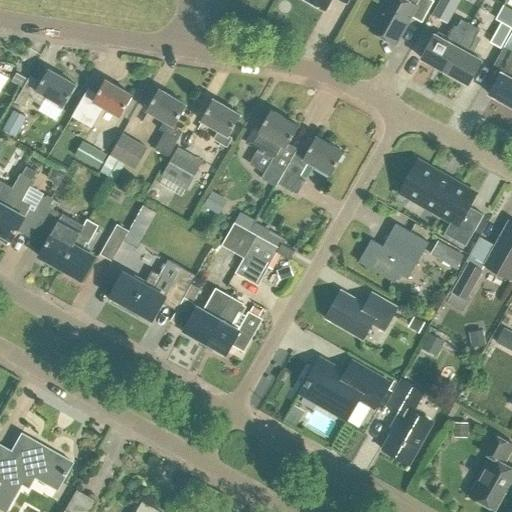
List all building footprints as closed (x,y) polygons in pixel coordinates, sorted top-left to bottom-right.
[(307,0),(325,9),(330,0),(339,0),(346,4),(348,0),(307,0)] [(386,0),(370,30),(395,44),(411,16),(422,23),(434,0),(433,0),(386,0)] [(448,24),(460,0),(440,0),(432,15),(448,24)] [(474,42),(476,37),(480,30),(461,20),(457,26),(453,24),(445,40),(435,35),(422,59),(445,72),(464,37),(474,42)] [(511,28),(511,27),(502,21),(490,42),(501,49),(511,28)] [(481,39),(476,37),(474,42),(464,37),(445,72),(468,84),(481,60),(480,59),(482,56),(475,52),(481,39)] [(504,47),(492,68),(501,72),(489,94),(511,106),(511,50),(504,47)] [(63,108),(76,86),(48,70),(36,90),(26,84),(15,103),(23,108),(28,98),(40,105),(45,97),(63,108)] [(16,72),(12,80),(22,85),(26,77),(16,72)] [(120,116),(132,95),(105,80),(94,101),(84,96),(73,117),(93,128),(104,107),(120,116)] [(175,126),(187,105),(160,89),(147,110),(165,120),(160,129),(165,132),(155,149),(168,157),(182,132),(177,129),(178,128),(175,126)] [(229,136),(241,115),(213,99),(201,121),(219,131),(214,139),(227,147),(233,138),(229,136)] [(17,135),(28,115),(15,108),(4,128),(17,135)] [(272,110),(261,127),(257,125),(246,142),(273,159),(261,179),(276,187),(279,182),(296,152),(287,146),(299,127),(272,110)] [(115,139),(100,131),(83,161),(98,169),(115,139)] [(148,147),(123,133),(110,155),(135,170),(148,147)] [(331,174),(345,152),(317,136),(305,157),(296,152),(279,182),(298,193),(305,181),(299,178),(309,161),(331,174)] [(162,176),(187,191),(204,162),(178,147),(162,176)] [(451,221),(444,234),(466,246),(484,215),(470,207),(477,194),(451,179),(416,159),(413,165),(401,187),(399,191),(413,199),(426,206),(434,211),(451,221)] [(58,187),(65,172),(54,167),(48,179),(53,182),(52,184),(58,187)] [(22,174),(14,187),(0,211),(0,240),(8,245),(11,241),(11,242),(29,210),(18,203),(20,200),(23,202),(35,181),(22,174)] [(0,180),(0,211),(14,187),(0,180)] [(217,218),(228,200),(212,190),(202,209),(217,218)] [(41,200),(50,206),(54,198),(49,195),(43,198),(41,200)] [(60,269),(83,226),(63,214),(39,258),(60,269)] [(82,281),(95,257),(84,251),(99,225),(87,218),(83,226),(60,269),(82,281)] [(511,280),(511,277),(511,222),(509,221),(484,265),(511,280)] [(233,252),(247,229),(234,222),(221,245),(233,252)] [(382,246),(371,239),(358,262),(395,283),(400,274),(408,279),(429,243),(395,223),(382,246)] [(129,231),(117,224),(100,254),(112,261),(120,247),(129,231)] [(183,226),(180,235),(191,238),(193,229),(183,226)] [(244,258),(257,235),(247,229),(233,252),(244,258)] [(255,264),(268,241),(257,235),(244,258),(236,272),(247,279),(255,264)] [(278,251),(280,247),(268,241),(255,264),(266,271),(278,251)] [(291,258),(295,250),(282,243),(280,247),(278,251),(291,258)] [(128,252),(120,247),(112,261),(120,266),(128,252)] [(457,269),(464,255),(453,249),(446,263),(457,269)] [(466,299),(482,270),(469,263),(453,292),(466,299)] [(291,264),(281,267),(285,277),(294,274),(291,264)] [(176,310),(184,297),(192,283),(197,274),(182,266),(165,296),(154,290),(162,275),(152,269),(144,284),(124,273),(110,297),(113,299),(111,303),(129,312),(130,313),(132,310),(152,321),(163,303),(176,310)] [(200,288),(192,283),(184,297),(192,302),(200,288)] [(205,342),(232,296),(216,287),(203,310),(196,307),(183,330),(205,342)] [(384,330),(397,308),(372,294),(366,305),(341,291),(326,318),(363,339),(372,323),(384,330)] [(250,312),(239,330),(231,326),(244,303),(232,296),(205,342),(227,354),(233,343),(245,350),(263,318),(250,312)] [(418,333),(424,323),(414,317),(408,327),(418,333)] [(507,347),(511,337),(511,332),(504,328),(496,342),(507,347)] [(472,348),(486,345),(483,330),(469,332),(472,348)] [(436,356),(444,342),(429,334),(422,348),(436,356)] [(454,355),(459,345),(449,339),(443,349),(454,355)] [(374,408),(389,382),(353,361),(346,373),(320,358),(300,393),(346,420),(358,399),(374,408)] [(413,412),(424,392),(401,379),(399,384),(394,392),(386,406),(401,414),(382,449),(410,465),(433,423),(413,412)] [(390,390),(394,392),(399,384),(394,381),(390,390)] [(455,437),(468,437),(468,422),(455,422),(455,437)] [(511,467),(504,463),(511,449),(511,443),(491,432),(480,451),(490,457),(469,495),(495,510),(509,485),(511,486),(511,467)] [(57,485),(70,462),(19,434),(0,467),(0,510),(0,511),(18,479),(24,483),(31,471),(57,485)] [(155,511),(139,503),(134,511),(64,511),(61,510),(60,511),(155,511)]
